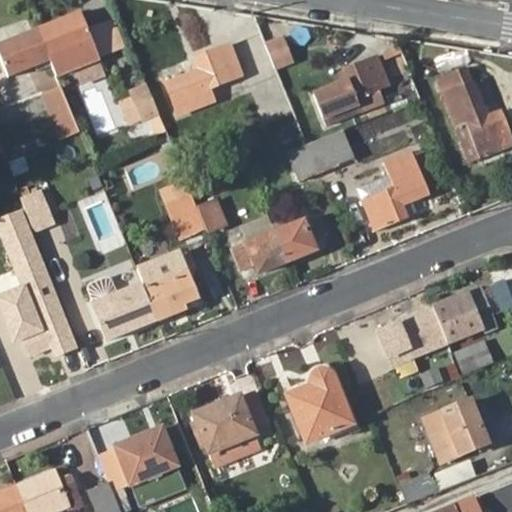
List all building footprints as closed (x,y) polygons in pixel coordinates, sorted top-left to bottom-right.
[(96,46),(84,16),(40,33),(53,64),(96,46)] [(40,33),(0,49),(0,57),(10,81),(53,64),(40,33)] [(275,71),(295,63),(284,34),(263,42),(275,71)] [(200,69),(166,83),(178,113),(212,100),(208,89),(242,75),(230,44),(196,57),(200,69)] [(96,46),(53,64),(60,80),(102,62),(96,46)] [(345,82),(314,95),(326,126),(360,113),(383,103),(379,91),(388,87),(376,56),(341,70),(345,82)] [(436,79),(456,130),(467,125),(480,158),(511,145),(511,134),(502,110),(487,116),(474,81),(471,82),(465,67),(436,79)] [(80,131),(62,87),(44,94),(62,139),(80,131)] [(118,105),(131,139),(156,129),(143,95),(118,105)] [(480,158),(467,125),(456,130),(469,163),(480,158)] [(327,138),(337,165),(352,158),(342,132),(327,138)] [(337,165),(327,138),(307,147),(319,176),(339,168),(337,165)] [(319,176),(307,147),(288,154),(299,184),(319,176)] [(357,188),(362,201),(374,232),(408,219),(404,206),(430,196),(413,152),(383,164),(388,175),(357,188)] [(55,222),(42,191),(22,199),(34,231),(55,222)] [(192,196),(168,206),(180,236),(204,226),(197,208),(192,196)] [(197,208),(207,233),(225,226),(215,201),(197,208)] [(318,216),(275,234),(286,263),(315,251),(313,243),(326,237),(318,216)] [(286,263),(275,234),(233,251),(241,271),(254,267),(257,274),(286,263)] [(179,249),(135,265),(138,273),(143,285),(157,321),(186,308),(184,303),(199,296),(189,272),(195,270),(189,253),(182,255),(179,249)] [(93,305),(108,341),(123,335),(125,328),(133,325),(135,330),(157,321),(143,285),(93,305)] [(450,303),(434,311),(449,345),(482,331),(484,333),(497,327),(481,290),(470,295),(472,299),(452,307),(450,303)] [(470,295),(450,303),(452,307),(472,299),(470,295)] [(434,311),(419,316),(421,319),(400,327),(381,335),(391,359),(410,352),(413,360),(449,345),(434,311)] [(419,316),(399,325),(400,327),(421,319),(419,316)] [(458,357),(466,375),(494,364),(487,345),(458,357)] [(313,386),(287,397),(306,441),(352,423),(334,377),(332,374),(328,370),(324,369),(316,371),(313,374),(310,379),(313,386)] [(239,396),(227,401),(228,407),(241,402),(239,396)] [(228,407),(227,401),(193,415),(215,469),(262,450),(241,402),(228,407)] [(476,437),(483,434),(470,403),(441,415),(447,432),(431,439),(441,464),(458,458),(481,448),(476,437)] [(160,428),(148,434),(150,440),(163,435),(160,428)] [(150,440),(148,434),(114,447),(129,483),(175,465),(163,435),(150,440)] [(488,446),(483,434),(476,437),(481,448),(488,446)] [(470,460),(434,472),(439,490),(476,478),(470,460)] [(31,477),(15,483),(25,511),(53,511),(67,507),(69,511),(78,511),(83,510),(68,474),(55,479),(52,472),(33,480),(31,477)] [(407,506),(437,494),(429,474),(399,486),(407,506)] [(0,511),(25,511),(15,483),(0,489),(0,511)] [(87,492),(95,511),(119,511),(107,483),(87,492)]
